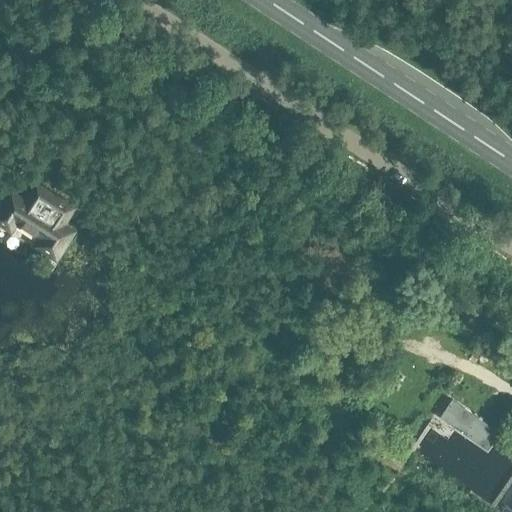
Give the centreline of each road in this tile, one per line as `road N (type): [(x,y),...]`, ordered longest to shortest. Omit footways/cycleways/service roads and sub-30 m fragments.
road 1 (unclassified): [(511,250),(130,0)]
road 2 (primary): [(511,162),(265,0)]
